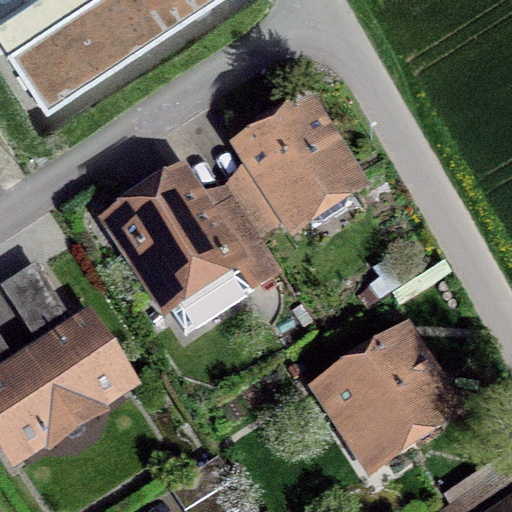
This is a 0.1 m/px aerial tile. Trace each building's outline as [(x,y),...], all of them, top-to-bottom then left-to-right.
[(90,0),(11,52),(46,104),(205,0),(90,0)] [(264,137),(251,146),(246,157),(289,222),(300,221),(346,191),(351,181),(308,115),(297,116),(283,125),(274,111),(255,123),(264,137)] [(185,334),(251,292),(180,184),(115,227),(185,334)] [(0,384),(0,436),(15,460),(125,388),(86,328),(0,384)] [(405,338),(321,393),(354,444),(367,435),(385,463),(456,416),(405,338)] [(252,511),(218,459),(169,491),(178,504),(183,511),(252,511)]
